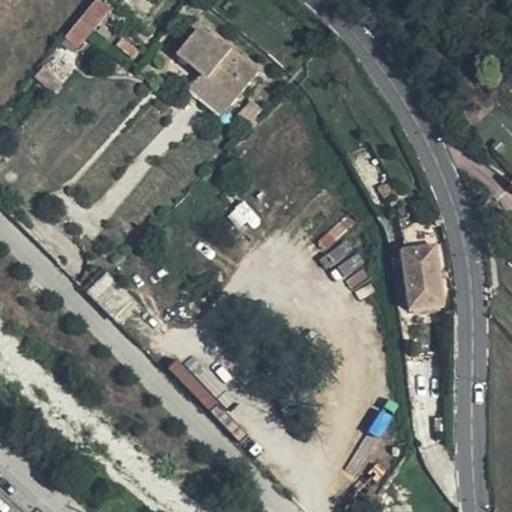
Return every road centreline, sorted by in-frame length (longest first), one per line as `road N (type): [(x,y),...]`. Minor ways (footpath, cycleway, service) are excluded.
road 1 (secondary): [(476,511),(469,274),(456,204),(431,143),(395,88),(321,0)]
road 2 (unknown): [(307,511),(352,424),(370,304),(353,260),(293,246)]
